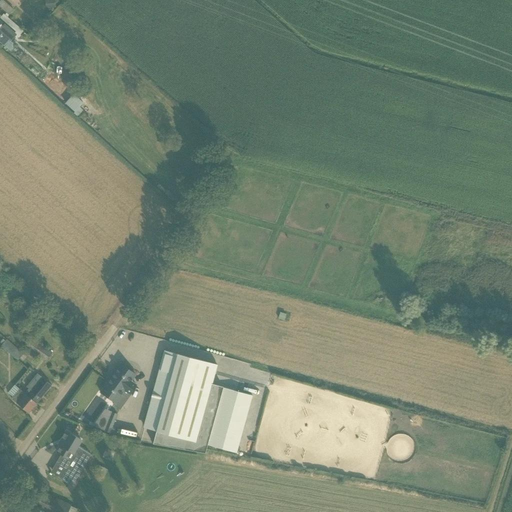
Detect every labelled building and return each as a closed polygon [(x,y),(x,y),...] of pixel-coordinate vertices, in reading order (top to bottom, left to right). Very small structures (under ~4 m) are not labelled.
[(0,6),(8,15),(13,10),(2,0),(1,0),(0,1),(0,6)] [(0,42),(5,47),(15,35),(4,25),(3,26),(0,24),(1,23),(0,22),(0,42)] [(43,82),(64,102),(73,93),(51,74),(43,82)] [(23,354),(6,339),(5,341),(2,337),(0,339),(0,342),(2,344),(0,346),(16,361),(23,354)] [(31,338),(24,347),(45,362),(51,353),(31,338)] [(212,384),(217,365),(166,351),(145,428),(156,431),(153,444),(205,453),(207,445),(236,453),(252,396),(212,384)] [(135,385),(131,382),(136,375),(120,364),(100,392),(115,403),(124,390),(129,394),(135,385)] [(29,388),(24,394),(35,404),(51,385),(38,374),(27,387),(29,388)] [(14,386),(8,393),(12,397),(11,398),(28,413),(35,404),(24,394),(18,389),(14,386)] [(104,431),(110,433),(117,414),(111,412),(104,431)] [(61,455),(57,461),(74,471),(90,453),(77,446),(81,440),(66,431),(61,440),(64,441),(57,452),(61,455)] [(132,455),(123,478),(139,484),(142,478),(148,462),(132,455)] [(111,473),(108,478),(124,486),(126,480),(111,473)] [(34,490),(28,505),(44,511),(68,511),(71,506),(34,490)] [(126,511),(132,503),(124,499),(119,509),(123,511),(126,511)]
